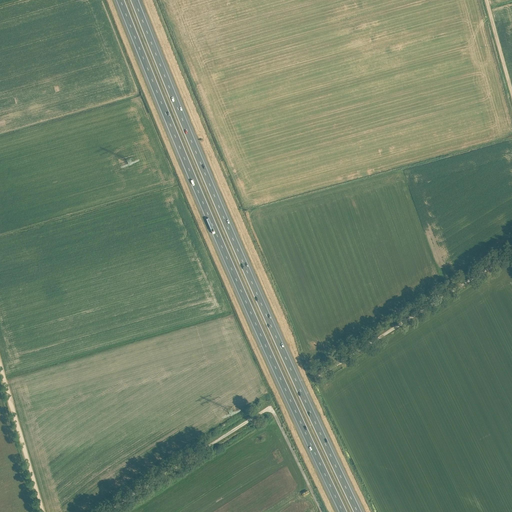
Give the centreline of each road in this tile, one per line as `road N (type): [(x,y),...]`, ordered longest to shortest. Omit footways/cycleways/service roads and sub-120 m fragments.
road 1 (motorway): [(121,0),(343,511)]
road 2 (motorway): [(357,511),(207,180),(136,0)]
road 3 (track): [(110,511),(268,408),(321,511)]
road 4 (unclassified): [(322,371),(511,249)]
road 5 (track): [(41,511),(0,365)]
